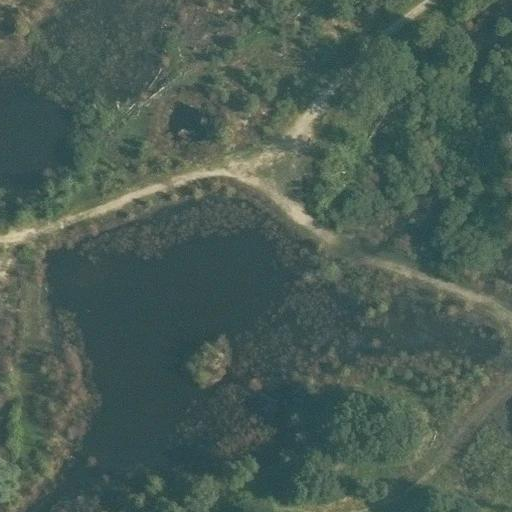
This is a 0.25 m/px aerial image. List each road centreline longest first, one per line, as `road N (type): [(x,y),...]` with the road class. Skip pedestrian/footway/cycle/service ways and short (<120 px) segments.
road 1 (track): [(0,238),(60,228),(197,175),(268,172),(292,211),(323,235),(511,316)]
road 2 (track): [(268,172),(292,132),(390,32),(434,0)]
